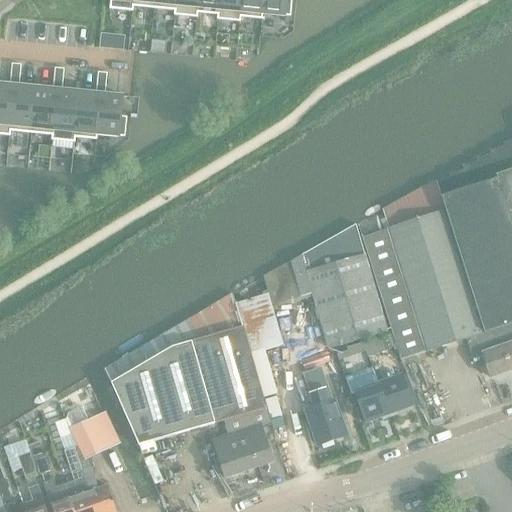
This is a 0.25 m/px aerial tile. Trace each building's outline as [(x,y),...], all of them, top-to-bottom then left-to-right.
[(109,0),(109,10),(132,12),(132,7),(132,0),(109,0)] [(132,0),(132,7),(133,7),(138,8),(153,9),(154,0),(132,0)] [(154,0),(153,9),(174,11),(173,16),(174,16),(176,0),(154,0)] [(176,0),(174,16),(196,18),(197,0),(176,0)] [(197,0),(196,18),(197,19),(197,14),(217,16),(216,20),(217,21),(219,0),(197,0)] [(219,0),(217,21),(239,23),(241,0),(219,0)] [(241,0),(239,23),(240,23),(240,18),(261,20),(261,18),(262,0),(241,0)] [(262,0),(261,18),(262,18),(283,20),(284,17),(290,17),(291,0),(262,0)] [(11,65),(10,75),(20,76),(21,65),(11,65)] [(54,69),(53,79),(63,80),(64,70),(54,69)] [(97,73),(96,84),(106,84),(107,74),(97,73)] [(10,75),(9,86),(14,86),(9,132),(31,134),(35,88),(19,86),(20,76),(10,75)] [(53,79),(52,90),(57,90),(52,141),(73,143),(78,92),(61,91),(63,80),(53,79)] [(0,135),(9,137),(9,132),(14,86),(9,86),(0,84),(0,135)] [(96,84),(95,94),(100,95),(95,141),(118,143),(118,140),(124,141),(126,118),(120,117),(122,97),(104,95),(106,84),(96,84)] [(35,88),(31,134),(51,136),(51,141),(52,141),(57,90),(52,90),(35,88)] [(78,92),(73,143),(74,143),(75,138),(95,141),(100,95),(95,94),(78,92)] [(491,154),(490,154),(491,156),(491,157),(511,221),(511,143),(504,146),(505,149),(491,154)] [(450,181),(437,185),(492,355),(511,347),(511,221),(491,157),(476,161),(477,164),(463,169),(464,172),(449,178),(450,181)] [(389,230),(363,238),(401,361),(467,341),(473,361),(483,358),(492,355),(437,185),(436,182),(383,211),(389,230)] [(265,278),(263,279),(271,306),(273,305),(313,293),(330,350),(387,333),(360,239),(356,226),(265,278)] [(218,304),(186,323),(187,323),(192,342),(191,343),(207,396),(215,425),(224,422),(228,438),(213,443),(225,479),(239,474),(272,463),(260,429),(271,425),(269,417),(270,417),(265,401),(264,398),(252,356),(239,313),(234,295),(218,304)] [(186,323),(104,371),(135,441),(138,448),(139,447),(154,443),(215,425),(207,396),(191,343),(192,342),(187,323),(186,323)] [(378,339),(364,343),(367,351),(365,352),(367,358),(383,353),(378,339)] [(339,361),(365,352),(367,351),(364,343),(346,348),(347,352),(337,354),(339,361)] [(511,347),(492,355),(483,358),(491,379),(511,372),(511,347)] [(366,424),(391,416),(380,386),(378,387),(372,368),(345,377),(351,396),(356,394),(366,424)] [(403,378),(380,386),(391,416),(413,408),(403,378)] [(318,446),(346,437),(334,403),(332,403),(327,390),(312,395),(317,409),(307,412),(318,446)] [(277,398),(265,401),(270,417),(270,420),(282,417),(277,398)] [(72,435),(68,436),(95,511),(117,511),(108,486),(98,490),(91,469),(93,468),(88,458),(105,450),(91,419),(88,420),(82,407),(67,414),(65,419),(66,422),(72,435)] [(80,497),(70,500),(74,511),(95,511),(68,436),(72,435),(66,422),(55,425),(80,497)] [(154,443),(139,447),(141,455),(157,451),(154,443)] [(26,480),(38,477),(31,458),(30,458),(29,454),(19,457),(26,480)] [(44,454),(31,458),(38,477),(50,472),(44,454)] [(74,511),(70,500),(61,503),(53,480),(43,483),(53,511),(74,511)] [(4,481),(0,482),(0,500),(4,511),(24,511),(22,504),(14,507),(4,481)] [(32,501),(23,504),(25,511),(47,511),(38,486),(29,490),(32,501)]
